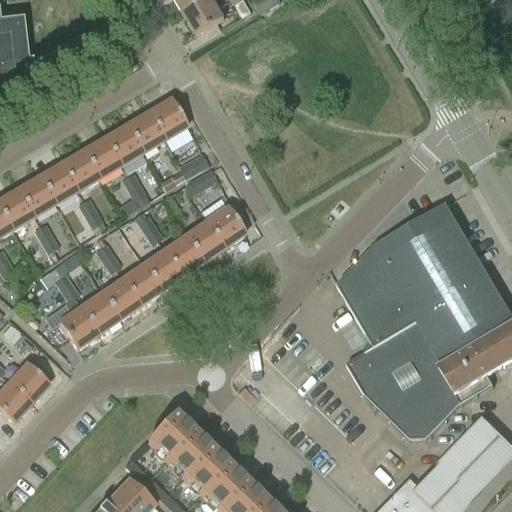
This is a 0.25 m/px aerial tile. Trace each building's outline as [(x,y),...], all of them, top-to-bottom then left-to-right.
[(213,1),(212,0),(173,0),(184,18),(213,1)] [(275,0),(264,0),(254,6),(261,18),(280,7),(275,0)] [(213,1),(184,18),(198,40),(227,23),(213,1)] [(243,4),(235,9),(242,22),(251,18),(243,4)] [(0,97),(26,94),(33,87),(30,66),(29,67),(29,68),(25,69),(20,27),(0,29),(0,97)] [(172,105),(149,118),(165,146),(188,133),(172,105)] [(149,118),(127,131),(144,159),(165,146),(149,118)] [(127,131),(106,144),(122,171),(144,159),(127,131)] [(106,144),(84,156),(100,184),(122,171),(106,144)] [(100,184),(84,156),(62,169),(78,197),(100,184)] [(201,159),(178,172),(185,184),(208,170),(201,159)] [(62,169),(40,182),(56,210),(78,197),(62,169)] [(217,186),(211,175),(199,181),(206,193),(217,186)] [(129,199),(141,192),(133,178),(121,185),(129,199)] [(194,200),(206,193),(199,181),(187,188),(188,189),(193,199),(194,200)] [(56,210),(40,182),(18,195),(34,222),(56,210)] [(175,190),(170,183),(170,182),(160,187),(165,196),(175,190)] [(141,192),(129,199),(132,204),(117,213),(122,222),(149,206),(141,192)] [(34,222),(18,195),(0,205),(0,213),(13,235),(34,222)] [(86,225),(97,218),(89,204),(78,210),(86,225)] [(207,226),(225,252),(247,238),(229,211),(207,226)] [(376,253),(337,291),(374,353),(346,369),(365,402),(377,414),(420,454),(444,428),(443,426),(461,407),(481,395),(477,387),(511,366),(511,322),(446,211),(376,253)] [(0,213),(0,242),(13,235),(0,213)] [(97,218),(86,225),(95,239),(106,233),(97,218)] [(144,240),(155,232),(148,221),(136,229),(144,240)] [(225,252),(207,226),(186,240),(204,267),(225,252)] [(40,248),(52,241),(45,230),(34,236),(40,248)] [(155,232),(144,240),(152,251),(163,243),(155,232)] [(186,240),(165,255),(183,281),(204,267),(186,240)] [(59,252),(52,241),(40,248),(47,259),(59,252)] [(99,265),(110,257),(100,243),(89,251),(99,265)] [(0,271),(8,267),(1,255),(0,255),(0,271)] [(183,281),(165,255),(144,269),(162,295),(183,281)] [(55,272),(53,274),(59,282),(64,278),(80,268),(74,261),(74,260),(55,272)] [(113,261),(101,268),(108,279),(117,273),(120,271),(113,261)] [(15,278),(8,267),(0,271),(0,279),(4,285),(15,278)] [(131,278),(123,283),(141,309),(162,295),(144,269),(131,278)] [(41,282),(39,284),(40,286),(44,292),(49,289),(53,286),(59,282),(53,274),(41,282)] [(59,282),(53,286),(60,297),(72,289),(64,278),(59,282)] [(112,291),(102,297),(120,324),(141,309),(123,283),(112,291)] [(72,289),(60,297),(61,297),(68,307),(73,303),(79,299),(72,290),(72,289)] [(102,297),(81,312),(99,338),(120,324),(102,297)] [(71,319),(60,326),(78,353),(99,338),(81,312),(80,313),(74,304),(73,303),(68,307),(64,309),(71,319)] [(9,387),(31,408),(48,389),(26,369),(9,387)] [(31,408),(9,387),(0,396),(0,414),(13,427),(31,408)] [(193,436),(192,435),(191,435),(184,429),(185,428),(182,425),(181,426),(178,423),(179,422),(175,418),(173,420),(173,421),(171,423),(170,423),(160,434),(158,437),(157,436),(152,442),(152,443),(149,446),(149,445),(147,448),(151,452),(151,451),(154,454),(154,455),(157,457),(164,464),(165,465),(193,436)] [(511,450),(482,422),(410,495),(427,511),(465,511),(511,465),(511,450)] [(165,465),(168,468),(169,468),(172,471),(171,471),(174,474),(175,473),(182,480),(181,481),(182,482),(210,452),(209,452),(202,445),(199,442),(199,443),(196,440),(196,439),(193,436),(165,465)] [(182,482),(185,485),(186,484),(189,487),(189,488),(191,490),(192,490),(199,497),(198,497),(200,498),(228,469),(227,468),(226,469),(219,462),(219,461),(217,459),(216,459),(213,456),(210,452),(182,482)] [(124,472),(132,479),(138,473),(130,465),(124,472)] [(200,498),(203,501),(207,504),(206,505),(209,507),(214,511),(219,511),(245,486),(244,485),(243,485),(236,478),(237,478),(234,475),(234,476),(230,473),(231,472),(228,469),(200,498)] [(132,479),(143,489),(149,483),(138,473),(132,479)] [(143,489),(149,495),(155,489),(149,483),(143,489)] [(127,484),(112,501),(123,511),(153,511),(155,510),(127,484)] [(436,511),(408,485),(381,511),(436,511)] [(219,511),(253,511),(262,502),(261,501),(261,502),(254,495),(251,492),(247,489),(248,489),(245,486),(219,511)] [(149,495),(160,506),(166,500),(155,489),(149,495)] [(166,500),(160,506),(166,511),(172,505),(166,500)] [(123,511),(112,501),(100,511),(123,511)] [(271,511),(269,509),(268,509),(265,506),(265,505),(262,502),(253,511),(271,511)]
